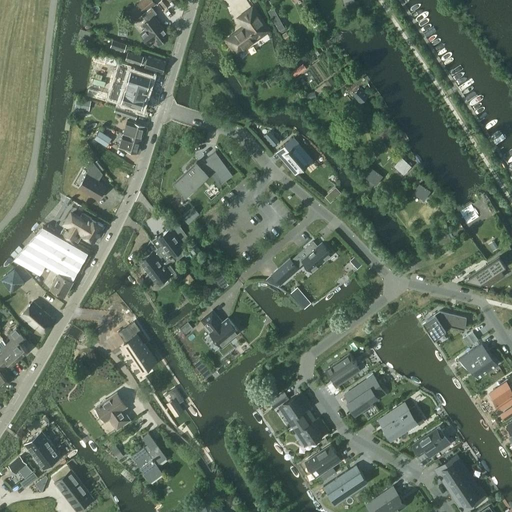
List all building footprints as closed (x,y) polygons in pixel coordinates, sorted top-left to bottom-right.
[(153,0),(142,0),(128,12),(135,20),(142,14),(146,20),(142,23),(146,28),(140,33),(150,45),(156,41),(159,44),(170,35),(154,15),(157,13),(153,7),(157,4),(153,0)] [(274,7),(268,10),(280,31),(286,28),(274,7)] [(237,53),(243,48),(269,30),(252,8),(239,17),(246,26),(227,40),(237,53)] [(113,39),(111,46),(124,51),(127,44),(113,39)] [(129,51),(126,60),(141,65),(144,56),(129,51)] [(162,72),(166,61),(148,55),(144,66),(162,72)] [(143,106),(154,74),(121,63),(111,96),(143,106)] [(331,78),(325,83),(330,89),(336,85),(331,78)] [(370,93),(360,89),(355,96),(363,103),(367,98),(370,93)] [(77,98),(75,107),(89,110),(91,101),(77,98)] [(136,119),(138,112),(124,108),(122,114),(136,119)] [(124,134),(141,139),(143,131),(145,132),(147,131),(148,128),(147,126),(127,120),(122,134),(124,134)] [(94,139),(106,146),(111,138),(99,131),(94,139)] [(268,140),(273,135),(269,131),(264,136),(268,140)] [(138,147),(141,139),(124,134),(120,146),(126,148),(126,149),(138,153),(140,152),(141,149),(140,147),(138,147)] [(285,154),(282,157),(287,162),(289,160),(298,170),(312,158),(294,138),(284,146),(288,151),(285,154)] [(213,168),(223,182),(233,174),(216,151),(206,158),(208,161),(201,166),(197,162),(174,182),(187,196),(187,195),(188,196),(197,188),(196,187),(210,174),(208,173),(213,168)] [(107,165),(127,180),(133,166),(114,154),(107,165)] [(403,157),(394,165),(403,174),(412,166),(403,157)] [(99,198),(105,187),(101,185),(95,179),(103,173),(92,160),(86,165),(89,169),(79,187),(99,198)] [(372,167),(365,177),(376,185),(383,175),(372,167)] [(419,183),(413,193),(425,200),(431,190),(419,183)] [(79,241),(83,235),(95,242),(104,225),(82,212),(81,214),(72,209),(63,224),(65,226),(62,231),(79,241)] [(73,279),(89,252),(44,226),(14,258),(41,273),(46,264),(59,271),(50,286),(65,294),(73,280),(73,279)] [(156,236),(151,240),(158,248),(170,264),(171,264),(175,260),(173,257),(185,247),(170,228),(157,238),(156,236)] [(290,258),(271,275),(280,286),(300,269),(299,268),(305,263),(312,271),(317,266),(332,253),(322,242),(317,246),(313,241),(298,254),(291,260),(290,258)] [(153,250),(140,260),(149,272),(146,275),(146,276),(152,284),(154,285),(157,283),(158,284),(170,275),(173,279),(178,274),(170,264),(158,248),(153,251),(153,250)] [(499,256),(466,279),(490,285),(504,275),(500,269),(506,266),(499,256)] [(15,267),(1,278),(11,291),(26,280),(15,267)] [(298,287),(291,293),(304,308),(311,302),(298,287)] [(33,302),(22,314),(42,332),(53,319),(33,302)] [(213,310),(201,320),(210,331),(209,331),(223,348),(231,341),(230,339),(239,331),(228,317),(222,322),(213,310)] [(432,319),(425,324),(431,333),(432,332),(450,326),(464,329),(467,317),(441,310),(430,317),(432,319)] [(132,337),(123,344),(127,349),(123,351),(137,372),(147,366),(143,359),(150,354),(139,339),(143,337),(133,321),(125,326),(132,337)] [(188,321),(180,327),(185,333),(194,327),(188,321)] [(6,342),(20,358),(29,350),(22,342),(27,338),(16,326),(7,334),(11,338),(6,342)] [(473,331),(463,337),(469,345),(478,339),(473,331)] [(0,341),(0,360),(1,362),(5,358),(9,362),(12,365),(20,358),(6,342),(3,338),(0,341)] [(479,377),(498,363),(482,343),(460,358),(479,377)] [(334,365),(326,370),(332,379),(337,376),(341,381),(357,371),(353,365),(357,362),(356,359),(355,360),(350,353),(333,364),(334,365)] [(201,361),(193,366),(204,383),(211,378),(201,361)] [(0,388),(9,380),(0,370),(0,388)] [(356,413),(387,392),(374,373),(344,393),(349,400),(347,401),(356,413)] [(511,399),(511,389),(507,382),(491,392),(500,407),(511,399)] [(270,401),(274,407),(289,398),(285,391),(270,401)] [(292,426),(306,416),(303,411),(311,405),(302,391),(279,406),(292,426)] [(126,406),(116,392),(108,398),(105,398),(102,401),(102,403),(97,406),(106,419),(110,417),(117,428),(130,419),(122,408),(126,406)] [(391,439),(418,420),(405,401),(378,419),(391,439)] [(306,416),(292,426),(306,446),(329,431),(319,416),(310,421),(306,416)] [(440,426),(413,445),(419,455),(446,436),(440,426)] [(25,443),(43,467),(61,454),(56,448),(42,430),(25,443)] [(150,481),(163,472),(158,464),(167,458),(149,433),(143,437),(148,444),(132,455),(150,481)] [(116,456),(121,452),(112,440),(107,444),(116,456)] [(331,445),(306,460),(316,477),(338,463),(334,457),(337,455),(331,445)] [(457,452),(438,466),(449,482),(468,468),(457,452)] [(20,455),(9,465),(16,473),(27,463),(20,455)] [(324,485),(335,503),(368,482),(357,464),(324,485)] [(93,497),(71,468),(55,481),(61,489),(63,488),(78,508),(93,497)] [(468,468),(449,482),(456,493),(476,480),(468,468)] [(333,469),(322,477),(324,480),(335,472),(333,469)] [(83,476),(88,481),(94,476),(90,470),(83,476)] [(38,477),(34,472),(21,482),(25,487),(38,477)] [(476,480),(456,493),(467,509),(487,496),(476,480)] [(394,511),(407,504),(393,485),(366,503),(371,511),(394,511)] [(206,501),(200,511),(222,511),(224,510),(206,501)]
